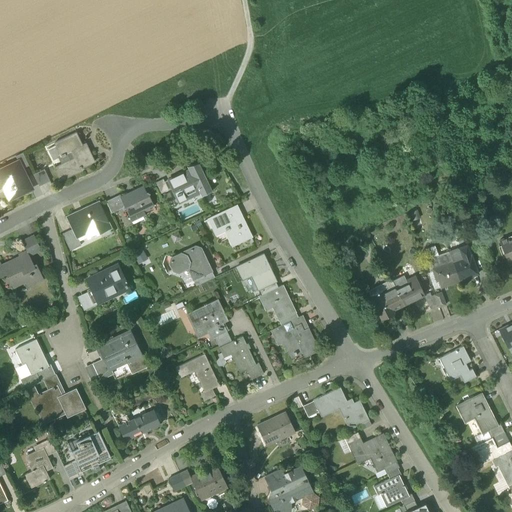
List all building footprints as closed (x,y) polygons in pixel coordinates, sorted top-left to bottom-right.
[(71,152),(74,159),(80,169),(81,168),(95,162),(88,147),(84,148),(76,133),(55,143),(60,155),(61,157),(62,156),(62,157),(66,155),(65,154),(71,152)] [(61,157),(60,155),(58,157),(62,165),(74,159),(71,152),(65,154),(66,155),(62,157),(62,156),(61,157)] [(19,161),(23,169),(29,166),(23,153),(16,156),(18,161),(19,161)] [(82,170),(81,168),(80,169),(74,159),(62,165),(55,168),(61,181),(82,170)] [(4,189),(8,197),(16,194),(17,196),(31,189),(26,179),(24,180),(20,171),(23,169),(19,161),(18,161),(0,169),(0,182),(1,182),(4,181),(7,188),(4,189)] [(188,167),(190,171),(199,190),(201,193),(200,193),(202,196),(212,191),(199,164),(188,167)] [(34,175),(39,186),(50,181),(44,170),(34,175)] [(185,197),(199,190),(190,171),(184,174),(184,173),(167,181),(178,203),(186,199),(185,197)] [(156,183),(161,194),(169,190),(163,179),(156,183)] [(135,215),(137,219),(146,215),(145,213),(150,210),(149,208),(154,206),(149,195),(150,194),(147,192),(144,186),(133,191),(134,193),(122,199),(121,199),(124,205),(123,208),(124,210),(126,209),(130,217),(135,215)] [(185,197),(186,199),(200,193),(201,193),(199,190),(185,197)] [(170,192),(162,195),(166,203),(173,199),(170,192)] [(120,195),(114,198),(120,209),(123,208),(124,205),(121,199),(122,199),(120,195)] [(106,201),(112,213),(120,209),(114,198),(106,201)] [(73,229),(76,237),(77,237),(85,233),(86,234),(98,229),(100,232),(111,227),(99,201),(82,209),(83,211),(77,213),(76,212),(67,217),(73,229)] [(229,237),(233,245),(251,237),(245,222),(243,223),(240,217),(242,216),(237,206),(209,219),(216,234),(224,230),(224,231),(227,230),(230,236),(229,237)] [(409,213),(412,221),(420,218),(418,210),(409,213)] [(63,234),(71,250),(81,245),(77,237),(76,237),(73,229),(63,234)] [(178,231),(171,234),(175,242),(182,239),(178,231)] [(28,252),(29,255),(41,250),(34,236),(23,242),(27,252),(28,252)] [(499,240),(507,262),(511,260),(511,239),(509,241),(508,237),(499,240)] [(467,245),(449,252),(459,281),(460,281),(478,274),(471,255),(467,245)] [(141,246),(131,252),(138,265),(148,259),(141,246)] [(188,268),(194,281),(212,272),(201,248),(196,246),(171,258),(170,263),(174,270),(179,272),(188,268)] [(426,249),(429,259),(438,255),(435,246),(426,249)] [(13,279),(16,286),(24,282),(25,281),(33,277),(35,283),(44,279),(36,263),(34,265),(29,255),(28,252),(27,252),(19,256),(21,259),(19,261),(18,259),(2,266),(6,275),(8,274),(11,280),(13,279)] [(449,252),(438,255),(429,259),(432,269),(434,273),(437,281),(439,280),(441,287),(459,281),(449,252)] [(257,287),(258,289),(276,281),(264,254),(236,267),(242,280),(243,279),(251,275),(257,287)] [(93,292),(99,303),(114,296),(113,293),(127,286),(117,265),(87,279),(92,290),(93,292)] [(194,281),(197,286),(215,277),(212,272),(194,281)] [(441,287),(439,280),(437,281),(434,273),(429,274),(435,289),(441,287)] [(251,275),(243,279),(249,291),(257,287),(251,275)] [(395,287),(396,290),(408,284),(406,281),(404,276),(392,281),(395,287)] [(25,281),(24,282),(27,287),(35,283),(33,277),(25,281)] [(414,277),(406,281),(408,284),(396,290),(404,306),(424,296),(414,277)] [(368,291),(370,296),(379,292),(385,289),(386,291),(395,287),(392,281),(391,280),(368,291)] [(258,289),(261,295),(278,287),(276,281),(258,289)] [(271,303),(279,320),(296,312),(283,285),(278,287),(261,295),(259,296),(264,306),(271,303)] [(113,293),(114,296),(128,289),(127,286),(113,293)] [(393,311),(404,306),(396,290),(395,287),(386,291),(385,289),(379,292),(370,296),(374,303),(372,304),(375,310),(376,309),(381,319),(394,313),(393,311)] [(79,299),(84,310),(99,303),(93,292),(79,299)] [(441,292),(435,295),(439,306),(439,307),(446,305),(441,292)] [(430,309),(439,306),(435,295),(431,296),(430,293),(424,296),(430,309)] [(205,327),(211,339),(214,337),(227,331),(229,330),(226,326),(224,327),(222,323),(228,321),(218,299),(187,314),(196,332),(205,327)] [(169,300),(161,304),(164,309),(172,306),(169,300)] [(283,325),(290,321),(298,317),(296,312),(279,320),(281,325),(283,325)] [(307,328),(314,342),(315,342),(303,315),(301,316),(304,322),(307,329),(307,328)] [(301,316),(298,317),(290,321),(293,327),(304,322),(301,316)] [(290,321),(283,325),(286,331),(293,328),(293,327),(290,321)] [(288,348),(291,356),(301,351),(305,349),(308,356),(316,352),(312,343),(314,342),(307,328),(307,329),(304,322),(293,327),(293,328),(286,331),(283,325),(281,325),(273,329),(279,343),(286,340),(289,347),(288,348)] [(511,323),(500,330),(506,343),(511,340),(511,323)] [(201,343),(211,339),(205,327),(196,332),(201,343)] [(290,357),(291,356),(288,348),(289,347),(286,340),(279,343),(273,329),(270,330),(277,346),(284,343),(290,357)] [(214,337),(219,347),(232,341),(227,331),(214,337)] [(127,360),(133,372),(146,366),(130,332),(99,346),(105,358),(110,368),(127,360)] [(231,354),(240,372),(246,369),(256,364),(242,336),(232,341),(219,347),(222,353),(224,358),(231,354)] [(26,364),(31,374),(31,375),(37,373),(49,367),(49,366),(36,340),(15,350),(22,364),(23,365),(26,364)] [(439,358),(450,381),(460,376),(469,371),(469,370),(463,358),(468,355),(463,346),(439,358)] [(224,358),(222,353),(218,354),(219,358),(216,361),(218,366),(223,366),(226,362),(224,358)] [(205,392),(212,389),(219,385),(205,354),(176,368),(180,378),(195,371),(205,392)] [(93,364),(101,380),(113,374),(110,368),(105,358),(93,364)] [(246,369),(251,379),(264,374),(258,362),(256,364),(246,369)] [(15,367),(20,379),(28,375),(31,374),(26,364),(23,365),(22,364),(15,367)] [(39,377),(41,382),(44,381),(55,375),(51,365),(49,366),(49,367),(37,373),(39,377)] [(460,376),(464,383),(476,376),(472,369),(469,370),(469,371),(460,376)] [(39,377),(37,373),(31,375),(31,374),(28,375),(20,379),(25,389),(34,385),(32,380),(39,377)] [(36,407),(44,425),(55,420),(52,414),(63,409),(66,414),(67,418),(85,409),(76,389),(63,395),(58,386),(61,385),(56,375),(55,375),(44,381),(48,390),(39,395),(37,395),(41,405),(36,407)] [(34,408),(36,407),(41,405),(37,395),(39,395),(34,385),(25,389),(34,408)] [(347,420),(351,429),(358,425),(369,420),(360,400),(354,403),(349,405),(347,401),(340,387),(313,400),(314,401),(319,412),(320,415),(340,405),(345,417),(346,420),(347,420)] [(201,394),(204,401),(215,396),(212,389),(205,392),(201,394)] [(471,398),(474,404),(484,399),(481,393),(471,398)] [(296,409),(303,406),(298,396),(292,399),(296,409)] [(482,433),(487,431),(497,426),(497,425),(484,399),(474,404),(471,398),(456,406),(465,422),(474,418),(482,433)] [(109,404),(114,414),(121,410),(116,400),(109,404)] [(303,406),(308,417),(319,412),(314,401),(303,406)] [(340,405),(320,415),(321,417),(339,408),(349,430),(351,429),(347,420),(346,420),(345,417),(340,405)] [(52,414),(55,420),(66,414),(63,409),(52,414)] [(112,414),(119,427),(130,422),(127,415),(126,415),(123,409),(121,410),(114,414),(112,414)] [(119,427),(126,441),(134,437),(160,425),(154,411),(130,422),(119,427)] [(257,426),(266,445),(295,432),(286,412),(257,426)] [(358,425),(361,431),(372,425),(369,420),(358,425)] [(491,439),(491,438),(504,432),(500,424),(497,425),(497,426),(487,431),(491,439)] [(72,463),(78,476),(83,474),(82,472),(93,467),(94,467),(93,465),(97,463),(98,465),(111,459),(99,431),(76,442),(83,457),(72,463)] [(482,433),(474,437),(478,445),(491,439),(487,431),(482,433)] [(509,441),(504,432),(491,438),(494,443),(495,443),(497,447),(509,441)] [(346,438),(348,443),(359,438),(357,433),(346,438)] [(371,456),(378,471),(383,469),(396,462),(383,434),(362,444),(359,438),(348,443),(352,451),(358,463),(371,456)] [(344,454),(352,451),(348,443),(346,438),(338,441),(344,454)] [(469,449),(472,455),(494,443),(491,438),(491,439),(478,445),(469,449)] [(44,448),(47,456),(56,452),(50,439),(41,444),(43,449),(44,448)] [(497,466),(507,486),(511,483),(511,447),(509,441),(497,447),(495,443),(494,443),(472,455),(472,456),(478,466),(496,457),(500,465),(497,466)] [(25,475),(32,488),(44,482),(44,483),(46,482),(50,479),(46,472),(45,469),(52,466),(47,456),(44,448),(43,449),(36,452),(27,456),(34,471),(25,475)] [(464,460),(472,456),(472,455),(469,449),(461,453),(464,460)] [(386,474),(387,474),(398,468),(399,468),(396,462),(383,469),(386,474)] [(64,467),(70,480),(78,476),(72,463),(64,467)] [(192,483),(201,500),(228,487),(216,463),(204,469),(205,471),(191,477),(190,478),(192,483)] [(290,502),(303,496),(312,492),(300,466),(284,474),(287,480),(271,488),(272,490),(269,498),(274,509),(276,509),(290,502)] [(401,474),(398,468),(387,474),(390,479),(399,475),(401,474)] [(265,476),(271,488),(287,480),(284,474),(282,469),(265,476)] [(377,478),(386,474),(383,469),(378,471),(375,473),(377,478)] [(187,470),(180,474),(185,486),(192,483),(190,478),(191,477),(187,470)] [(174,491),(185,486),(180,474),(168,480),(174,491)] [(380,494),(386,507),(401,500),(409,496),(399,475),(390,479),(374,487),(378,495),(380,494)] [(319,496),(312,492),(303,496),(302,505),(309,509),(318,505),(319,496)] [(379,510),(386,507),(380,494),(378,495),(373,497),(379,510)] [(401,500),(403,506),(414,500),(412,494),(409,496),(401,500)] [(161,511),(189,511),(183,498),(160,509),(162,511),(161,511)] [(403,506),(399,508),(401,511),(404,511),(417,506),(414,500),(403,506)] [(116,508),(118,511),(131,511),(126,502),(116,507),(116,508)] [(290,510),(290,502),(276,509),(278,511),(287,511),(290,511),(290,510)] [(404,511),(430,511),(425,502),(417,506),(404,511)]
